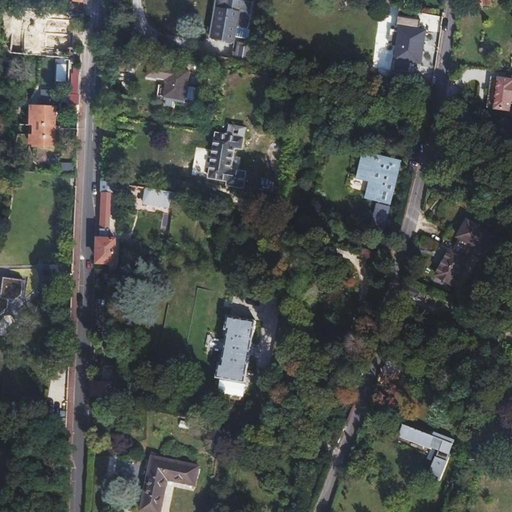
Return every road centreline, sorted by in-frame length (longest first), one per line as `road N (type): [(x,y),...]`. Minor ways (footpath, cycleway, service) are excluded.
road 1 (residential): [(323,511),(393,295),(436,122),(454,0)]
road 2 (tertiary): [(75,511),(96,0)]
road 3 (unknown): [(340,469),(331,416),(360,293),(355,264),(320,251),(294,267),(272,337)]
